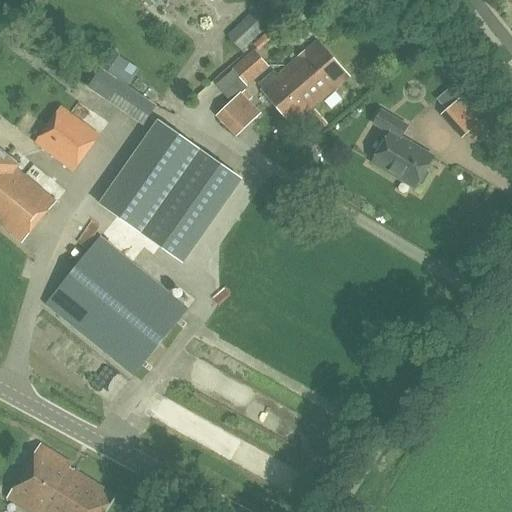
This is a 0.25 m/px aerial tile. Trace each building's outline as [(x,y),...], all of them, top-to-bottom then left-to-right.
[(242,50),(245,54),(250,48),(247,46),(269,25),(268,23),(277,15),(262,1),(228,37),(242,50)] [(254,44),(259,49),(277,33),(272,28),(254,44)] [(307,99),(315,107),(349,78),(317,41),(287,67),(311,95),(307,99)] [(97,66),(128,86),(138,70),(108,49),(97,66)] [(232,69),(247,86),(269,67),(255,51),(232,69)] [(494,71),(504,86),(511,80),(511,72),(505,63),(494,71)] [(294,125),(315,107),(307,99),(311,95),(287,67),(279,75),(275,70),(258,84),(294,125)] [(143,122),(155,106),(100,69),(89,85),(143,122)] [(229,105),(247,124),(258,112),(240,93),(229,105)] [(467,134),(473,141),(489,127),(483,120),(484,119),(464,95),(441,114),(462,138),(467,134)] [(34,144),(73,173),(101,136),(62,106),(34,144)] [(375,123),(391,133),(373,163),(415,188),(418,184),(423,185),(430,173),(426,170),(434,157),(401,138),(408,127),(382,111),(375,123)] [(160,122),(101,204),(183,262),(241,179),(160,122)] [(0,223),(22,242),(56,201),(17,168),(19,166),(0,150),(0,223)] [(238,205),(254,212),(262,195),(246,187),(238,205)] [(46,305),(134,377),(188,309),(100,237),(46,305)] [(104,511),(114,495),(69,468),(72,464),(40,444),(8,498),(29,511),(30,511),(104,511)]
